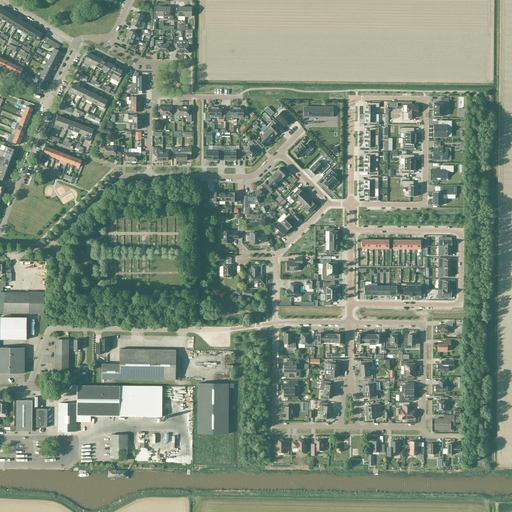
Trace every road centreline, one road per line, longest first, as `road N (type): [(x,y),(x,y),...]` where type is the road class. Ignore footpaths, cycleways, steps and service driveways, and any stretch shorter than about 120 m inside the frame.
road 1 (track): [(499,0),(496,465)]
road 2 (residential): [(350,230),(461,230),(460,305),(349,304)]
road 3 (unclassified): [(0,390),(28,388),(54,327),(230,330)]
road 4 (residential): [(350,204),(424,204),(425,99),(351,99)]
road 5 (residential): [(422,427),(423,323),(349,322)]
road 6 (residential): [(340,427),(273,426),(274,323)]
road 7 (residential): [(116,176),(39,250),(0,251)]
road 8 (residential): [(0,230),(48,103)]
